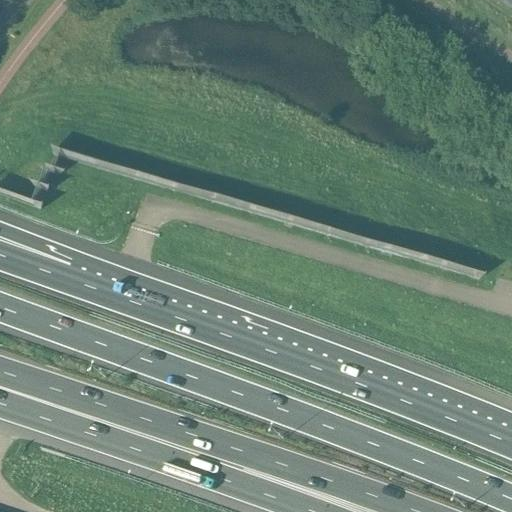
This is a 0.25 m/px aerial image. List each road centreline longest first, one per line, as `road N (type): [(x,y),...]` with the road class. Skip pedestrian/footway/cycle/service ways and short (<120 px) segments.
road 1 (motorway): [(511,499),(0,308)]
road 2 (motorway): [(511,443),(60,276)]
road 3 (motorway): [(16,394),(251,455),(419,511)]
road 4 (motorway): [(16,394),(310,511)]
